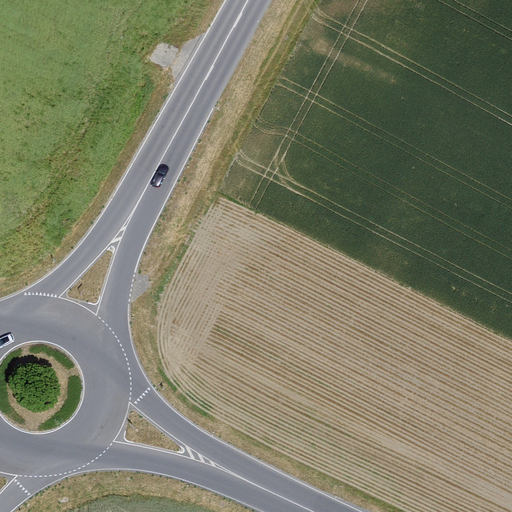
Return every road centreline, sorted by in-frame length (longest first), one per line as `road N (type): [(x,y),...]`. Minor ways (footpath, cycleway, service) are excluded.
road 1 (primary): [(98,414),(314,511)]
road 2 (tertiary): [(248,0),(142,197)]
road 3 (tertiary): [(142,197),(23,322)]
road 4 (tertiary): [(94,354),(142,197)]
